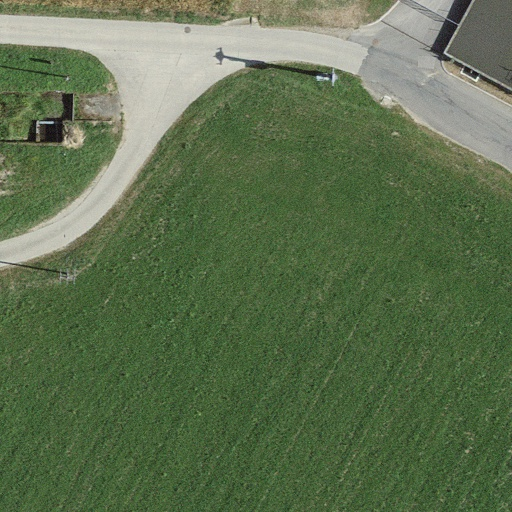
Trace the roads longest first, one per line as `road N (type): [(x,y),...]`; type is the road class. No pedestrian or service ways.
road 1 (track): [(0,29),(290,50),(376,67),(511,143)]
road 2 (track): [(0,257),(55,236),(149,144),(183,46)]
